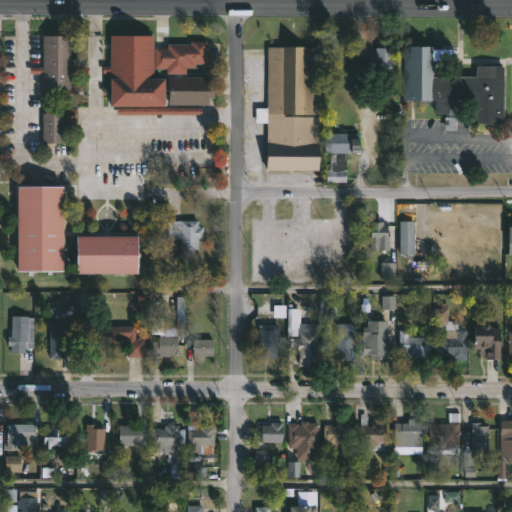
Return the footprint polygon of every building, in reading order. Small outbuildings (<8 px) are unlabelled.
[(150,69),(150,77),(162,77),(162,104),(108,104),(108,95),(101,95),(101,88),(108,88),(108,72),(101,72),(101,65),(108,65),(108,34),(150,34),(150,69)] [(70,35),(70,66),(88,66),(87,73),(69,72),(69,90),(41,89),(42,73),(29,73),(29,66),(42,67),(42,35),(70,35)] [(206,42),(206,50),(209,50),(209,63),(194,63),(194,67),(185,67),(185,73),(166,73),(166,68),(154,68),(154,47),(167,47),(167,43),(190,43),(190,41),(206,41),(206,42)] [(429,45),(429,48),(450,49),(450,57),(430,57),(429,75),(473,75),(473,65),(502,66),(501,123),(473,123),(473,100),(462,100),(462,112),(451,112),(451,116),(455,116),(454,129),(442,129),(442,112),(431,112),(432,99),(401,99),(402,45),(429,45)] [(316,46),(316,170),(265,170),(265,169),(263,169),(263,122),(253,122),(253,107),(264,107),(264,46),(316,46)] [(392,75),(368,74),(368,55),(375,55),(376,47),(392,47),(392,75)] [(208,78),(208,83),(214,83),(214,97),(208,97),(208,104),(168,103),(168,76),(208,76),(208,78)] [(62,142),(41,142),(42,112),(62,113),(62,142)] [(359,133),(360,154),(345,154),(346,182),(326,182),(326,170),(329,170),(331,153),(325,153),(325,133),(359,133)] [(59,271),(13,271),(14,185),(60,186),(59,271)] [(198,220),(198,226),(203,226),(203,238),(198,238),(198,249),(193,249),(193,255),(181,255),(180,238),(168,238),(167,221),(198,220)] [(414,254),(399,253),(399,220),(414,221),(414,254)] [(382,221),(382,224),(387,224),(387,232),(389,232),(388,250),(369,249),(369,221),(382,221)] [(77,237),(77,276),(137,276),(137,237),(77,237)] [(447,303),(447,321),(452,321),(452,323),(458,323),(458,329),(470,330),(470,340),(466,340),(466,360),(451,359),(451,356),(442,355),(442,353),(434,352),(435,338),(445,338),(445,330),(445,324),(433,324),(434,308),(441,308),(441,303),(447,303)] [(430,311),(430,360),(410,360),(410,356),(405,356),(405,353),(399,353),(399,330),(416,330),(416,337),(422,337),(422,310),(430,311)] [(33,317),(33,348),(25,348),(25,353),(9,352),(9,346),(6,346),(6,335),(9,335),(9,315),(33,317)] [(388,320),(388,359),(369,359),(369,354),(362,354),(362,341),(364,341),(364,337),(363,337),(363,326),(366,326),(366,320),(388,320)] [(71,339),(66,339),(65,358),(49,358),(50,322),(72,323),(71,339)] [(355,324),(354,359),(336,359),(336,349),(333,349),(333,342),(336,342),(336,323),(355,324)] [(489,323),(492,327),(501,328),(500,359),(486,359),(486,356),(480,356),(480,349),(474,349),(474,326),(483,326),(485,323),(489,323)] [(264,359),(256,359),(258,325),(278,325),(276,360),(264,359)] [(135,326),(135,338),(143,338),(143,356),(126,356),(126,338),(119,337),(119,346),(90,346),(90,326),(135,326)] [(317,331),(317,333),(319,333),(319,337),(317,336),(317,339),(320,339),(319,350),(317,350),(317,360),(298,359),(299,350),(297,350),(298,331),(317,331)] [(153,356),(152,341),(157,341),(157,337),(178,337),(178,354),(170,355),(170,356),(153,356)] [(212,339),(212,356),(186,355),(186,339),(212,339)] [(458,413),(458,422),(459,422),(459,454),(428,454),(428,423),(449,423),(450,422),(450,413),(458,413)] [(366,414),(366,425),(367,426),(372,426),(372,422),(385,422),(385,442),(387,442),(387,450),(361,450),(361,442),(359,442),(360,414),(366,414)] [(72,419),(72,430),(73,430),(73,445),(51,445),(50,449),(42,449),(43,428),(51,428),(51,424),(60,425),(60,428),(66,428),(66,419),(72,419)] [(414,419),(414,422),(422,422),(422,447),(401,447),(401,438),(394,438),(394,422),(408,422),(408,419),(414,419)] [(511,420),(511,461),(507,461),(508,457),(500,457),(500,421),(511,420)] [(318,423),(317,460),(295,460),(296,448),(288,448),(288,424),(297,423),(297,425),(299,425),(300,421),(318,423)] [(281,422),(281,443),(260,442),(260,431),(257,431),(257,425),(269,425),(269,422),(281,422)] [(350,423),(348,445),(335,445),(335,450),(324,449),(325,442),(323,442),(324,425),(336,426),(336,422),(350,423)] [(481,422),(481,426),(488,426),(488,452),(472,452),(471,422),(481,422)] [(32,424),(32,439),(29,439),(29,447),(20,447),(20,440),(14,440),(13,445),(5,445),(6,425),(32,424)] [(103,428),(103,450),(101,450),(101,453),(84,452),(84,424),(97,424),(97,428),(103,428)] [(178,425),(178,445),(164,445),(164,452),(151,451),(152,424),(178,425)] [(146,426),(145,445),(118,445),(119,425),(146,426)] [(214,425),(213,446),(200,445),(199,452),(190,452),(190,445),(186,445),(188,427),(199,429),(199,425),(214,425)] [(35,498),(35,511),(15,511),(18,511),(19,498),(35,498)]
